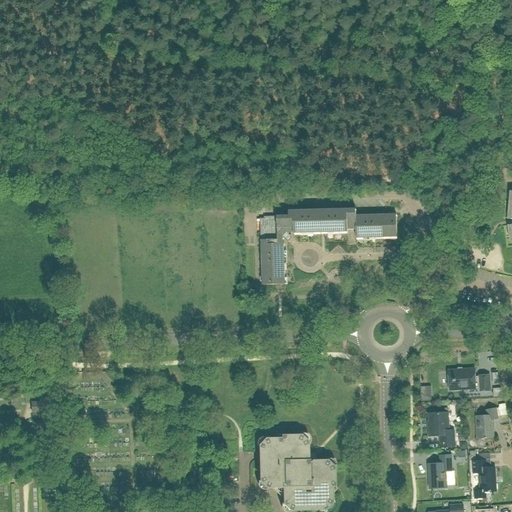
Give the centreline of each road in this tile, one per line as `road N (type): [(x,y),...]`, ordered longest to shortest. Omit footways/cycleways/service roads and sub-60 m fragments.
road 1 (secondary): [(0,355),(361,335)]
road 2 (unclassified): [(403,316),(511,163)]
road 3 (tertiary): [(389,511),(387,360)]
